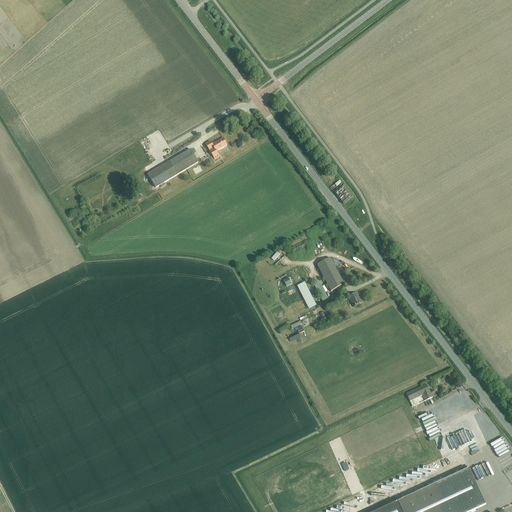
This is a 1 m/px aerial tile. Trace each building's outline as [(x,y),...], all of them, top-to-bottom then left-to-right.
[(223,138),(215,143),(215,142),(212,144),(210,141),(205,144),(215,160),(220,157),(217,152),(227,146),(223,138)] [(191,150),(148,175),(156,188),(198,163),(191,150)] [(343,188),(336,194),(343,203),(350,197),(343,188)] [(330,258),(317,265),(331,292),(344,285),(330,258)] [(289,279),(284,282),(287,287),(292,285),(289,279)] [(313,284),(322,301),(328,299),(318,281),(313,284)] [(297,287),(309,309),(316,305),(304,283),(297,287)] [(349,297),(354,307),(361,304),(357,294),(349,297)] [(426,401),(433,398),(426,385),(406,394),(410,402),(413,407),(420,404),(417,398),(423,395),(426,401)] [(436,402),(433,404),(441,415),(445,412),(436,402)] [(509,471),(507,467),(511,464),(511,449),(510,446),(505,436),(492,442),(506,472),(509,471)] [(469,469),(376,511),(471,511),(486,505),(469,469)]
